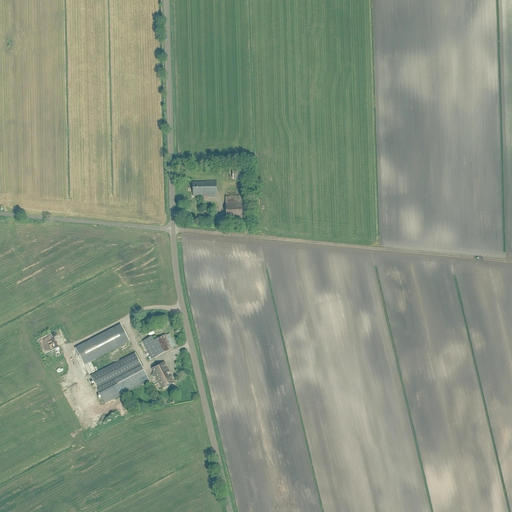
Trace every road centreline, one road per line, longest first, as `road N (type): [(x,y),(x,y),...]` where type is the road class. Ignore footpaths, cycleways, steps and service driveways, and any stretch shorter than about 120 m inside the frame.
road 1 (track): [(511,262),(220,234)]
road 2 (unclassified): [(229,511),(171,229)]
road 3 (unclassified): [(171,229),(165,0)]
road 4 (unclassified): [(0,214),(171,229)]
